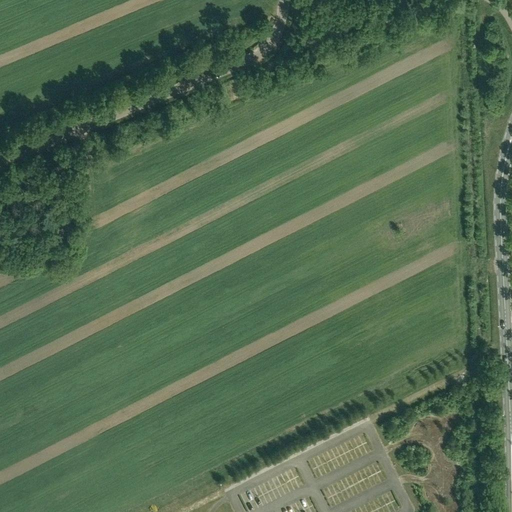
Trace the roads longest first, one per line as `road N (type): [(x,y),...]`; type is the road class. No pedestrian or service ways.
road 1 (unclassified): [(0,162),(266,49),(285,0)]
road 2 (secondary): [(511,460),(498,228),(501,164),(511,134)]
